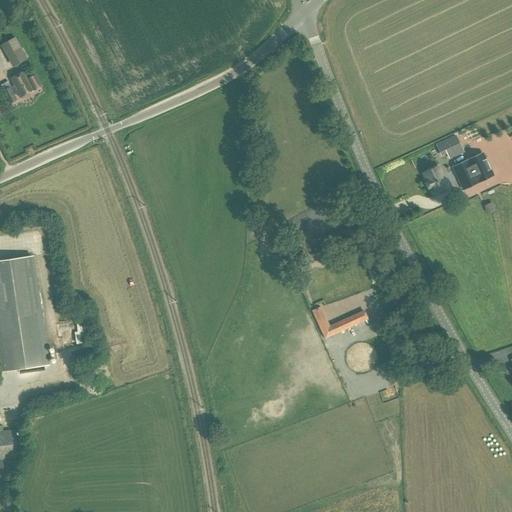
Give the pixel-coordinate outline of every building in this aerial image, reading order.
[(16,37),(3,43),(15,65),(27,59),(16,37)] [(25,70),(9,78),(20,98),(43,85),(37,73),(28,76),(25,70)] [(10,87),(3,91),(9,104),(18,100),(10,87)] [(456,139),(437,147),(441,157),(447,155),(448,158),(461,153),(456,139)] [(482,155),(453,168),(462,188),(491,175),(482,155)] [(442,175),(438,167),(424,174),(428,182),(425,183),(428,188),(430,187),(434,195),(448,189),(446,185),(449,184),(445,174),(442,175)] [(485,206),(488,213),(494,211),(491,204),(485,206)] [(307,238),(292,245),(301,266),(317,260),(317,259),(318,258),(319,260),(321,261),(323,262),(325,261),(326,259),(326,257),(324,254),(332,250),(333,251),(345,245),(345,244),(355,240),(350,229),(340,233),(327,239),(328,240),(319,244),(321,248),(316,250),(316,251),(312,253),(309,247),(311,246),(307,238)] [(41,256),(0,261),(0,322),(8,381),(24,379),(23,370),(55,366),(41,256)] [(330,326),(321,306),(312,310),(325,339),(334,335),(330,326)] [(344,331),(369,320),(364,310),(338,322),(342,332),(344,331)] [(339,357),(348,353),(341,336),(332,340),(339,357)] [(77,352),(81,358),(93,352),(89,345),(77,352)] [(3,414),(0,413),(0,480),(10,479),(10,472),(15,472),(14,460),(25,459),(23,430),(4,432),(3,414)] [(2,499),(3,507),(10,506),(9,498),(2,499)]
